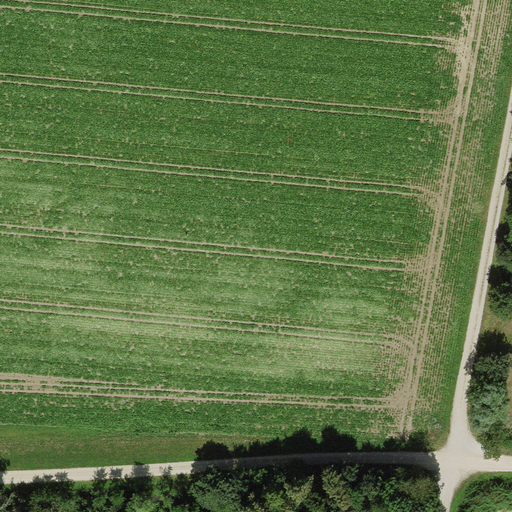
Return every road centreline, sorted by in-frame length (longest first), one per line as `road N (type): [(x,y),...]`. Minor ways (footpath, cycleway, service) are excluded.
road 1 (track): [(0,480),(446,465)]
road 2 (track): [(511,122),(446,465)]
